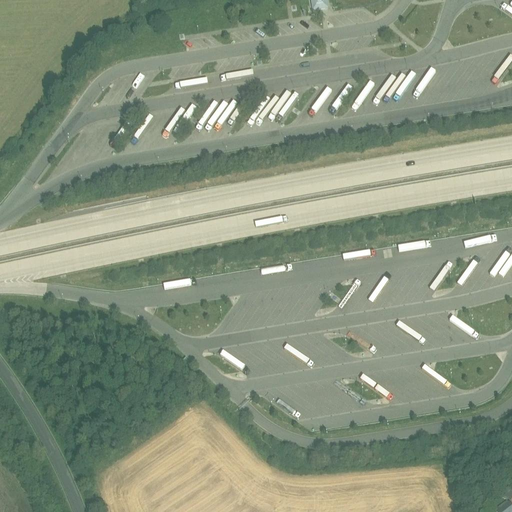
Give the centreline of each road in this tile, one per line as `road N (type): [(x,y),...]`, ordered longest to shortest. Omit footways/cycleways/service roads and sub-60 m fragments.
road 1 (motorway): [(0,276),(511,180)]
road 2 (motorway): [(511,147),(0,243)]
road 3 (unclassified): [(0,369),(52,448),(78,511)]
road 4 (motorway): [(0,287),(121,302)]
